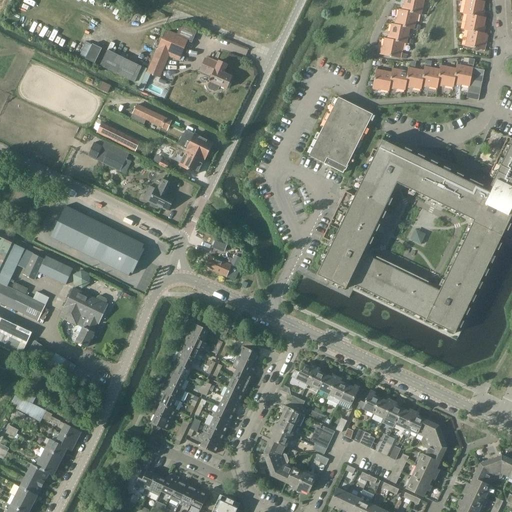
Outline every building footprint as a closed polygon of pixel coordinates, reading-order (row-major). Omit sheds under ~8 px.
[(421,15),(424,0),(405,0),(404,6),(403,5),(402,10),(417,13),(417,14),(421,15)] [(483,17),(484,12),(483,12),(485,2),(482,1),(475,0),(466,0),(464,14),(468,15),(468,14),(483,17)] [(414,29),(417,14),(417,13),(402,10),(399,10),(397,20),(395,20),(394,25),(410,28),(414,29)] [(484,33),(485,29),(484,28),(486,18),(483,17),(468,14),(468,15),(465,30),(469,31),(484,33)] [(407,44),(410,28),(394,25),(392,24),(390,34),(388,34),(387,39),(403,42),(403,43),(407,44)] [(193,41),(197,31),(184,26),(180,36),(193,41)] [(179,60),(188,40),(166,31),(147,74),(160,80),(170,57),(179,60)] [(485,50),(486,45),(485,44),(487,34),(484,33),(469,31),(465,46),(485,50)] [(400,58),(403,43),(403,42),(387,39),(385,39),(382,49),(381,49),(380,54),(400,58)] [(101,49),(93,45),(91,49),(84,46),(80,55),(85,58),(85,59),(94,64),(101,49)] [(138,82),(140,78),(138,77),(142,67),(108,51),(101,66),(135,82),(136,81),(138,82)] [(217,64),(205,59),(198,75),(211,80),(208,86),(217,89),(219,85),(227,89),(232,77),(224,73),(228,65),(219,62),(217,64)] [(469,86),(473,68),(457,65),(456,69),(454,85),(459,86),(459,84),(469,86)] [(453,87),(454,85),(456,69),(441,66),(440,70),(438,85),(443,87),(443,85),(453,87)] [(437,88),(438,85),(440,70),(425,67),(424,71),(422,87),(427,88),(427,86),(437,88)] [(421,89),(422,87),(424,71),(409,68),(408,72),(406,88),(410,89),(411,87),(421,89)] [(479,100),(485,71),(473,68),(469,86),(467,98),(479,100)] [(405,90),(406,88),(408,72),(393,69),(392,73),(389,88),(394,89),(395,88),(405,90)] [(389,91),(389,88),(392,73),(377,70),(373,89),(378,90),(379,89),(389,91)] [(99,89),(108,93),(111,86),(102,82),(99,89)] [(343,174),(347,166),(372,115),(348,103),(338,98),(309,157),(324,164),(343,174)] [(137,104),(133,114),(163,128),(167,118),(137,104)] [(97,133),(136,152),(141,142),(102,123),(97,133)] [(187,149),(179,165),(197,174),(199,171),(200,171),(202,168),(202,166),(205,158),(206,157),(208,157),(209,153),(209,152),(213,144),(195,135),(187,149)] [(332,217),(331,220),(323,238),(332,243),(317,275),(329,281),(346,289),(349,283),(455,334),(502,237),(511,241),(511,239),(511,139),(508,137),(492,170),(488,177),(494,180),(491,186),(493,188),(491,193),(411,154),(413,151),(396,143),(394,146),(382,140),(377,151),(373,149),(367,163),(370,165),(355,196),(345,191),(344,192),(341,199),(340,202),(339,204),(335,211),(335,212),(338,213),(335,219),(332,217)] [(130,152),(105,140),(103,145),(95,141),(87,155),(120,171),(130,152)] [(167,169),(169,163),(161,159),(159,165),(167,169)] [(171,191),(174,185),(163,179),(158,189),(150,185),(144,199),(151,203),(150,204),(151,206),(154,208),(156,208),(157,206),(168,211),(175,197),(168,194),(170,191),(171,191)] [(42,201),(31,196),(26,207),(37,213),(42,201)] [(67,206),(51,238),(129,276),(131,272),(133,274),(145,250),(143,248),(145,244),(67,206)] [(45,259),(33,254),(12,244),(13,242),(0,236),(0,302),(38,321),(39,319),(43,321),(49,310),(45,308),(49,298),(36,291),(33,299),(25,295),(28,290),(16,284),(13,289),(7,287),(17,264),(26,269),(24,274),(35,279),(39,272),(66,285),(73,270),(46,257),(45,259)] [(217,239),(214,244),(227,249),(229,244),(217,239)] [(209,257),(205,267),(235,280),(241,267),(244,261),(242,259),(236,256),(232,264),(231,266),(209,257)] [(74,284),(82,288),(90,283),(89,274),(81,270),(73,275),(74,284)] [(62,311),(60,317),(62,318),(79,326),(84,328),(81,334),(77,332),(74,333),(72,338),(73,340),(77,342),(87,347),(94,333),(93,332),(98,323),(99,324),(108,305),(106,304),(108,301),(106,298),(100,295),(98,296),(96,299),(74,288),(62,311)] [(0,341),(22,353),(32,332),(0,317),(0,341)] [(211,325),(199,319),(196,325),(194,323),(191,328),(206,335),(211,325)] [(201,346),(206,335),(191,328),(186,339),(201,346)] [(196,356),(201,346),(186,339),(181,349),(196,356)] [(257,365),(259,362),(255,360),(258,354),(255,352),(258,347),(245,340),(238,356),(257,365)] [(0,384),(1,385),(5,376),(10,367),(15,357),(0,349),(0,384)] [(191,366),(196,356),(181,349),(176,359),(191,366)] [(70,376),(76,366),(59,355),(52,365),(59,370),(60,369),(70,376)] [(256,369),(257,365),(238,356),(233,366),(237,369),(249,373),(252,367),(256,369)] [(186,377),(191,366),(176,359),(172,370),(186,377)] [(310,368),(303,364),(299,373),(294,371),(291,377),(307,385),(316,367),(311,365),(310,368)] [(318,390),(325,375),(319,372),(320,370),(316,367),(307,385),(318,390)] [(248,385),(253,375),(249,373),(237,369),(233,378),(248,385)] [(182,387),(186,377),(172,370),(167,380),(182,387)] [(332,378),(325,375),(318,390),(329,395),(337,377),(333,376),(332,378)] [(338,404),(340,400),(348,385),(340,381),(341,379),(337,377),(329,395),(327,399),(338,404)] [(244,395),(248,385),(233,378),(228,388),(244,395)] [(180,401),(185,391),(181,389),(182,387),(167,380),(162,390),(177,397),(176,399),(180,401)] [(354,388),(348,385),(340,400),(351,405),(359,388),(355,386),(354,388)] [(239,405),(244,395),(228,388),(224,397),(239,405)] [(175,410),(180,401),(176,399),(177,397),(162,390),(157,401),(161,403),(175,410)] [(373,414),(380,399),(374,396),(375,394),(370,391),(365,403),(360,401),(356,410),(365,414),(366,411),(373,414)] [(29,403),(15,396),(12,402),(18,405),(16,409),(22,412),(41,422),(43,419),(49,422),(50,421),(55,423),(57,420),(52,417),(53,415),(47,411),(30,402),(29,403)] [(299,413),(305,402),(293,396),(288,408),(299,413)] [(234,414),(239,405),(224,397),(219,407),(234,414)] [(387,402),(380,399),(373,414),(384,419),(392,402),(388,400),(387,402)] [(395,424),(402,409),(396,406),(397,404),(392,402),(384,419),(395,424)] [(161,403),(158,410),(154,408),(153,411),(171,420),(176,411),(175,410),(161,403)] [(300,427),(305,416),(299,413),(288,408),(284,406),(282,410),(284,411),(281,418),(296,425),(300,427)] [(230,424),(234,414),(219,407),(214,417),(230,424)] [(319,414),(321,410),(316,408),(314,411),(312,411),(310,416),(317,419),(320,414),(319,414)] [(409,412),(402,409),(395,424),(406,429),(414,412),(410,410),(409,412)] [(166,430),(171,420),(153,411),(151,414),(155,416),(152,423),(153,424),(153,425),(153,426),(153,427),(154,428),(155,429),(156,429),(157,429),(158,429),(159,428),(160,428),(160,427),(166,430)] [(417,434),(424,419),(418,416),(419,414),(414,412),(406,429),(404,435),(409,437),(411,432),(416,434),(417,434)] [(325,423),(327,418),(320,414),(317,419),(325,423)] [(225,434),(230,424),(214,417),(210,426),(225,434)] [(296,425),(281,418),(278,424),(276,423),(274,428),(291,436),(296,425)] [(341,432),(347,421),(341,418),(336,429),(341,432)] [(423,436),(439,426),(424,419),(417,434),(423,436)] [(76,442),(81,432),(65,424),(61,433),(76,442)] [(178,446),(187,428),(181,425),(172,443),(178,446)] [(17,434),(18,430),(9,426),(8,429),(17,434)] [(220,443),(225,434),(210,426),(205,436),(220,443)] [(428,449),(446,448),(439,426),(423,436),(421,440),(423,447),(428,449)] [(332,438),(335,432),(323,427),(320,433),(332,438)] [(286,447),(291,436),(274,428),(272,432),(273,433),(270,440),(285,447),(286,447)] [(15,437),(17,434),(8,429),(6,432),(15,437)] [(359,443),(364,432),(359,429),(353,441),(359,443)] [(365,446),(370,434),(364,432),(359,443),(365,446)] [(71,451),(76,442),(61,433),(56,442),(67,448),(67,449),(71,451)] [(329,443),(330,441),(332,438),(320,433),(318,438),(329,443)] [(215,454),(220,443),(205,436),(200,446),(215,454)] [(327,449),(329,443),(318,438),(315,444),(327,449)] [(381,454),(386,442),(380,439),(375,451),(381,454)] [(63,457),(67,449),(67,448),(56,442),(50,440),(46,448),(63,457)] [(263,454),(282,453),(285,447),(270,440),(263,454)] [(386,456),(391,445),(386,442),(381,454),(386,456)] [(0,448),(7,452),(9,448),(0,444),(0,448)] [(324,455),(327,449),(315,444),(313,449),(319,452),(324,455)] [(395,460),(400,449),(395,446),(390,458),(395,460)] [(59,465),(63,457),(46,448),(42,457),(59,465)] [(439,462),(446,448),(428,449),(425,456),(439,462)] [(271,476),(287,465),(289,461),(286,455),(282,453),(263,454),(271,476)] [(326,465),(329,460),(318,454),(315,460),(326,465)] [(403,468),(409,456),(403,454),(397,466),(403,468)] [(434,480),(438,470),(436,469),(439,462),(425,456),(422,454),(406,489),(423,497),(426,490),(428,491),(431,486),(428,485),(431,479),(434,480)] [(494,481),(501,478),(503,475),(502,456),(479,464),(490,479),(494,481)] [(509,478),(511,471),(511,460),(502,456),(503,475),(509,478)] [(53,476),(59,465),(42,457),(36,467),(49,474),(53,476)] [(44,483),(49,474),(36,467),(32,464),(27,474),(44,483)] [(487,485),(490,479),(479,464),(472,478),(487,485)] [(286,483),(293,468),(287,465),(271,476),(286,483)] [(353,474),(355,469),(347,466),(345,470),(353,474)] [(296,490),(304,473),(293,467),(293,468),(286,483),(292,486),(291,488),(296,490)] [(145,472),(141,470),(133,489),(146,495),(156,475),(146,470),(145,472)] [(308,493),(315,478),(304,473),(296,490),(300,492),(301,490),(308,493)] [(42,487),(44,483),(27,474),(25,478),(42,487)] [(157,500),(159,495),(161,491),(165,480),(156,475),(146,495),(157,500)] [(170,496),(178,480),(168,475),(165,480),(161,491),(170,496)] [(37,496),(42,487),(25,478),(20,487),(37,496)] [(490,486),(487,485),(472,478),(469,484),(467,483),(464,488),(485,498),(490,486)] [(180,500),(187,485),(178,480),(170,496),(180,500)] [(188,509),(190,505),(197,489),(187,485),(180,500),(178,504),(188,509)] [(33,505),(37,496),(20,487),(15,497),(33,505)] [(235,511),(239,504),(233,501),(235,497),(214,487),(212,491),(222,496),(214,511),(235,511)] [(341,509),(348,493),(337,488),(328,506),(333,508),(334,505),(341,509)] [(479,509),(485,498),(464,488),(462,493),(464,494),(462,500),(479,509)] [(200,510),(207,494),(197,489),(190,505),(200,510)] [(352,511),(359,499),(348,493),(341,509),(347,511),(346,511),(352,511)] [(412,501),(414,497),(406,493),(404,497),(412,501)] [(365,511),(370,504),(372,499),(361,494),(359,499),(352,511),(365,511)] [(23,511),(29,511),(33,505),(15,497),(11,506),(23,511)] [(500,507),(503,501),(497,498),(494,504),(500,507)] [(477,511),(479,509),(462,500),(459,499),(457,504),(459,506),(456,511),(477,511)]
